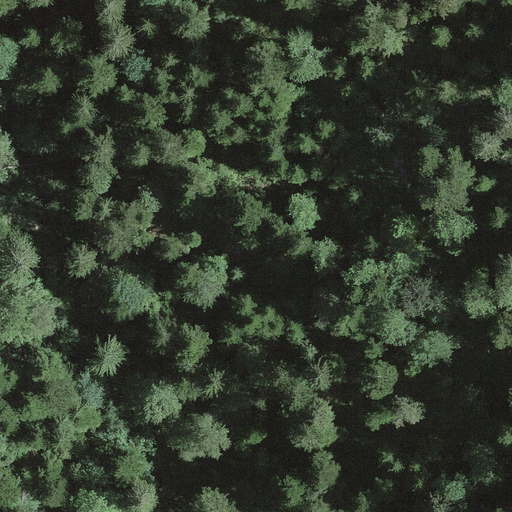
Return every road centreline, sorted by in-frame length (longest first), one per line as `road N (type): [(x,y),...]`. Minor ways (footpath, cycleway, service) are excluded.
road 1 (track): [(511,355),(341,117),(237,0)]
road 2 (track): [(192,511),(65,297),(0,253)]
